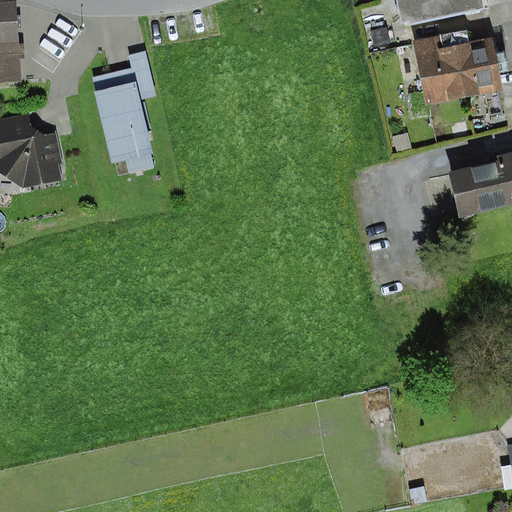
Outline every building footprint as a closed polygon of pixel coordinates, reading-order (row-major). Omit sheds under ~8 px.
[(396,0),(403,28),(483,10),(480,0),(396,0)] [(27,4),(0,4),(0,85),(30,85),(27,4)] [(387,28),(371,31),(374,48),(390,45),(387,28)] [(441,37),(412,43),(425,107),(504,91),(493,37),(470,41),(467,29),(440,35),(441,37)] [(135,70),(99,80),(123,163),(166,151),(152,101),(166,101),(153,55),(132,61),(135,70)] [(56,115),(0,122),(0,185),(1,193),(66,184),(56,115)] [(408,133),(393,137),(397,152),(411,148),(408,133)] [(498,161),(448,173),(459,219),(511,206),(511,155),(511,153),(497,157),(498,161)] [(511,462),(511,465),(501,467),(504,490),(511,488),(511,444),(509,445),(511,462)] [(425,486),(409,489),(411,500),(414,500),(415,505),(428,502),(425,486)]
